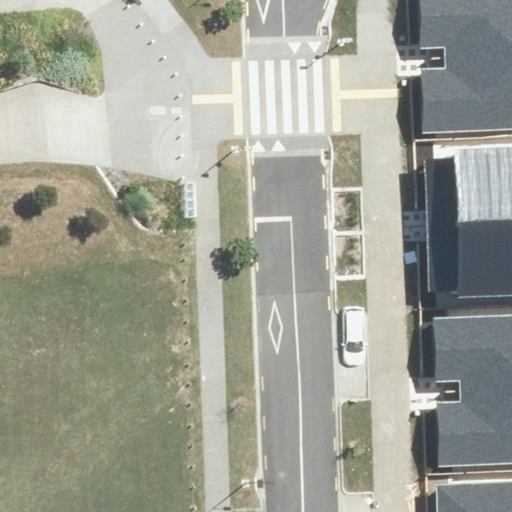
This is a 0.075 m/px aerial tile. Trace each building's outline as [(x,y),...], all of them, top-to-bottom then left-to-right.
[(387,24),(381,0),(211,0),(226,62),(387,24)] [(511,0),(417,0),(419,52),(439,51),(439,58),(511,56),(511,0)] [(419,67),(421,131),(511,127),(511,56),(439,58),(439,67),(419,67)] [(511,151),(425,155),(428,224),(511,221),(511,151)] [(511,223),(429,227),(431,295),(511,291),(511,223)] [(511,318),(435,320),(437,384),(457,383),(457,391),(511,389),(511,318)] [(438,400),(439,463),(511,460),(511,389),(457,391),(457,399),(438,400)] [(511,511),(511,489),(442,492),(442,511),(511,511)]
